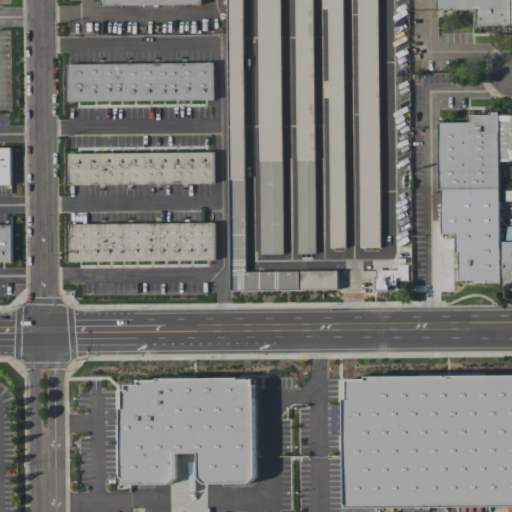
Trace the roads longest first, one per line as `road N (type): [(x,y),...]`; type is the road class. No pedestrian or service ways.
road 1 (residential): [(40,0),(47,420)]
road 2 (secondary): [(511,326),(166,331)]
road 3 (secondary): [(166,331),(45,333)]
